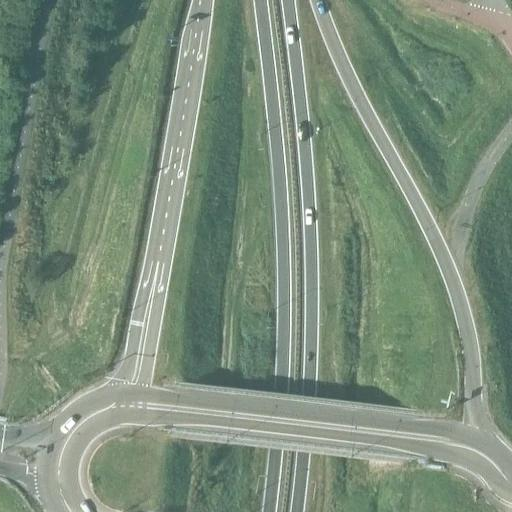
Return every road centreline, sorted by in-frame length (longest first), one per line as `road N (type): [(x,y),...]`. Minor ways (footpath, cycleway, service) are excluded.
road 1 (primary): [(298,511),(312,346),(303,137),(287,0)]
road 2 (primary): [(260,0),(284,288),(270,511)]
road 3 (primary): [(474,436),(467,336),(445,264),(316,0)]
road 4 (secondary): [(511,494),(462,455),(126,415)]
road 5 (secondary): [(474,436),(141,395)]
road 6 (primary): [(203,0),(157,261)]
road 7 (primary): [(157,261),(116,395)]
road 8 (primary): [(157,261),(141,395)]
